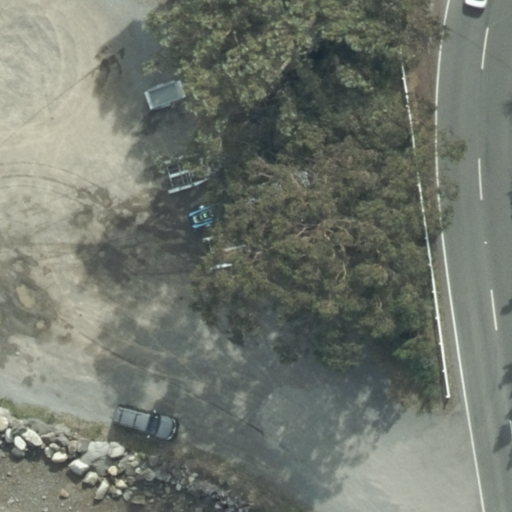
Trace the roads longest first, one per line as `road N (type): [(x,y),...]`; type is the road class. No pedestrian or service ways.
road 1 (tertiary): [(511,413),(480,143),(493,0)]
road 2 (unknown): [(189,0),(0,77)]
